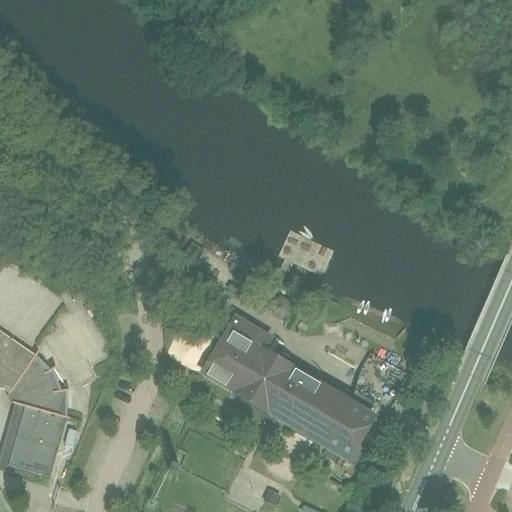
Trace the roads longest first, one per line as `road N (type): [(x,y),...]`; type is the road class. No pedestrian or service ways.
road 1 (unclassified): [(100,511),(154,359),(144,268)]
road 2 (tertiary): [(439,453),(511,282)]
